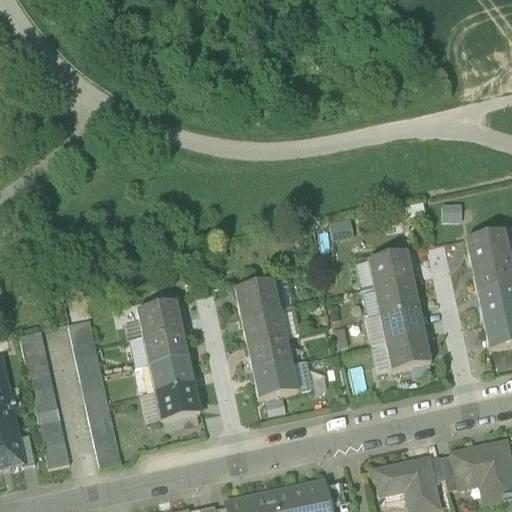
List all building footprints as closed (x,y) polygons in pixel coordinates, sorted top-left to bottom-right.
[(463,246),(469,274),(508,265),(502,237),(463,246)] [(368,266),(374,294),(413,286),(407,258),(368,266)] [(469,274),(475,301),(511,293),(511,282),(508,265),(469,274)] [(374,294),(380,322),(419,313),(413,286),(374,294)] [(234,295),(240,323),(278,315),(272,287),(234,295)] [(511,293),(475,301),(481,329),(511,321),(511,293)] [(135,317),(141,345),(181,336),(174,308),(135,317)] [(291,312),(278,315),(281,327),(293,324),(291,312)] [(380,322),(386,349),(425,341),(419,313),(380,322)] [(281,327),(278,315),(240,323),(246,351),(284,343),(281,327)] [(511,348),(511,321),(481,329),(486,354),(511,348)] [(293,324),(281,327),(284,343),(297,340),(293,324)] [(92,338),(89,326),(68,331),(70,342),(92,338)] [(141,345),(147,372),(186,364),(181,336),(141,345)] [(43,348),(41,337),(19,342),(22,353),(43,348)] [(94,349),(92,338),(70,342),(73,353),(94,349)] [(431,369),(425,341),(386,349),(392,377),(431,369)] [(290,370),(284,343),(246,351),(252,378),(290,370)] [(45,359),(43,348),(22,353),(24,364),(45,359)] [(97,360),(94,349),(73,353),(75,364),(97,360)] [(48,370),(45,359),(24,364),(26,375),(48,370)] [(99,371),(97,360),(75,364),(77,375),(99,371)] [(147,372),(153,399),(192,391),(186,364),(147,372)] [(0,439),(15,436),(0,368),(0,439)] [(50,381),(48,370),(26,375),(29,386),(50,381)] [(296,397),(290,370),(252,378),(258,405),(296,397)] [(101,382),(99,371),(77,375),(80,387),(101,382)] [(52,392),(50,381),(29,386),(31,397),(52,392)] [(104,393),(101,382),(80,387),(82,398),(104,393)] [(199,420),(192,391),(153,399),(159,428),(199,420)] [(55,403),(52,392),(31,397),(34,408),(55,403)] [(106,404),(104,393),(82,398),(85,409),(106,404)] [(57,414),(55,403),(34,408),(36,419),(57,414)] [(109,415),(106,404),(85,409),(87,420),(109,415)] [(60,426),(57,414),(36,419),(38,430),(60,426)] [(111,426),(109,415),(87,420),(89,431),(111,426)] [(62,437),(60,426),(38,430),(41,441),(62,437)] [(114,437),(111,426),(89,431),(92,442),(114,437)] [(16,444),(15,436),(0,439),(0,473),(20,469),(22,469),(16,444)] [(64,448),(62,437),(41,441),(43,452),(64,448)] [(116,448),(114,437),(92,442),(94,453),(116,448)] [(28,441),(16,444),(22,469),(20,469),(21,473),(34,471),(28,441)] [(67,459),(64,448),(43,452),(46,463),(67,459)] [(118,459),(116,448),(94,453),(97,464),(118,459)] [(487,489),(490,507),(511,502),(511,487),(504,448),(450,460),(451,461),(458,495),(487,489)] [(69,470),(67,459),(46,463),(48,474),(69,470)] [(121,470),(118,459),(97,464),(99,475),(121,470)] [(451,461),(439,463),(444,486),(447,497),(458,495),(451,461)] [(434,488),(444,486),(439,463),(429,465),(434,488)] [(403,490),(407,511),(439,511),(434,488),(429,465),(429,464),(374,476),(379,495),(403,490)] [(322,488),(274,498),(277,511),(327,511),(323,494),(322,488)] [(323,494),(327,511),(337,511),(345,510),(340,490),(323,494)] [(277,511),(274,498),(226,509),(226,511),(277,511)]
